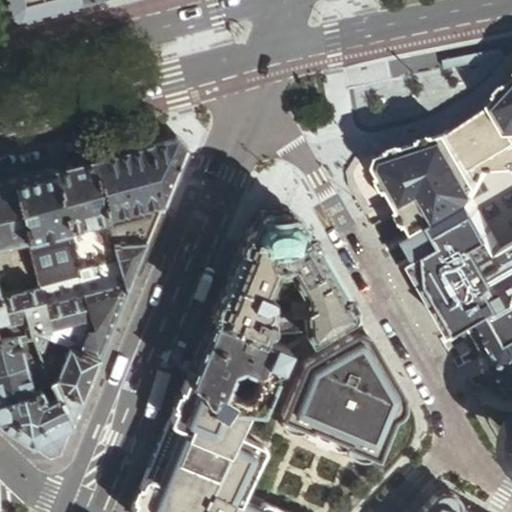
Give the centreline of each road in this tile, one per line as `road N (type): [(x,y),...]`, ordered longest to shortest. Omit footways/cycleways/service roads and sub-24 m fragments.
road 1 (tertiary): [(257,89),(81,501)]
road 2 (residential): [(257,89),(389,301),(462,439)]
road 3 (primary): [(0,125),(271,54)]
road 4 (primary): [(246,0),(0,64)]
road 5 (primary): [(271,54),(511,5)]
